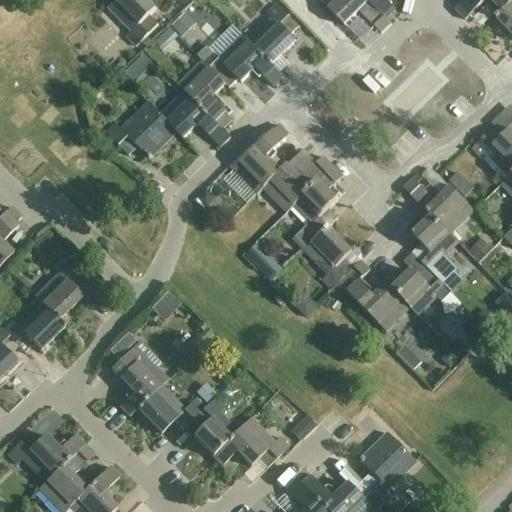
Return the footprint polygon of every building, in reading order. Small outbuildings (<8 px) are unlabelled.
[(136,48),(158,26),(150,17),(156,11),(145,0),(117,0),(108,9),(132,33),(127,38),(136,48)] [(324,0),(321,3),(344,27),(359,12),(374,27),(383,18),(368,3),(369,3),(366,0),(324,0)] [(366,0),(369,3),(368,3),(383,18),(384,17),(393,8),(385,0),(366,0)] [(511,0),(468,0),(464,4),(464,3),(462,5),(456,11),(466,21),(487,0),(489,0),(502,13),(511,3),(511,0)] [(511,3),(502,13),(495,19),(511,36),(511,3)] [(272,20),(249,43),(248,43),(266,60),(265,61),(271,67),(281,58),(296,43),(291,37),(299,28),(277,5),(267,15),(272,20)] [(186,15),(172,28),(181,37),(195,24),(186,15)] [(383,18),(374,27),(374,28),(375,28),(381,35),(391,25),(384,17),(383,18)] [(248,43),(249,43),(242,36),(218,60),(207,48),(197,58),(202,63),(220,80),(226,86),(230,91),(239,82),(241,84),(256,70),(275,90),(285,81),(271,67),(265,61),(266,60),(248,43)] [(211,101),(226,86),(220,80),(202,63),(178,87),(184,93),(202,110),(208,116),(208,117),(222,132),(223,131),(232,122),(211,101)] [(143,69),(125,87),(135,97),(153,79),(143,69)] [(224,133),(223,131),(222,132),(208,117),(208,116),(202,110),(184,93),(161,116),(160,117),(177,134),(183,141),(198,126),(220,149),(230,139),(224,133)] [(160,117),(161,116),(149,104),(122,131),(117,126),(107,135),(129,158),(138,149),(150,161),(177,134),(160,117)] [(281,173),(280,173),(267,159),(289,137),(279,127),(257,148),(233,172),(257,197),(261,193),(264,190),(263,190),(281,173)] [(486,155),(509,179),(511,176),(511,133),(509,131),(503,137),(494,129),(472,151),(481,160),(486,155)] [(326,175),(333,169),(323,159),(316,165),(317,166),(301,181),(287,166),(280,173),(281,173),(263,190),(264,190),(287,215),(293,208),(309,193),(311,191),(310,190),(326,175)] [(295,243),(304,252),(315,241),(328,229),(338,220),(329,211),(338,203),(328,193),(343,179),(333,169),(326,175),(310,190),(311,191),(309,193),(293,208),(311,227),(306,232),(295,243)] [(459,193),(469,184),(456,171),(446,181),(459,193)] [(511,176),(509,179),(501,187),(511,197),(511,176)] [(450,236),(474,213),(455,193),(451,188),(436,203),(432,199),(432,196),(429,196),(421,188),(414,180),(404,191),(426,213),(432,220),(433,219),(450,236)] [(205,193),(196,202),(205,211),(214,202),(205,193)] [(0,268),(13,256),(2,245),(18,230),(14,226),(21,219),(12,210),(4,217),(0,221),(0,268)] [(421,246),(412,255),(429,272),(433,276),(434,277),(452,294),(464,282),(455,273),(458,270),(445,257),(458,244),(450,236),(433,219),(432,220),(413,238),(421,246)] [(341,302),(348,295),(359,284),(371,272),(361,263),(354,270),(345,260),(352,253),(328,229),(315,241),(304,252),(328,276),(323,281),(332,291),(331,292),(341,302)] [(45,235),(39,240),(52,254),(58,249),(45,235)] [(255,247),(247,256),(273,281),(281,272),(255,247)] [(71,261),(77,267),(81,262),(76,257),(71,261)] [(76,292),(85,283),(63,261),(53,270),(58,275),(34,299),(40,306),(41,305),(58,323),(58,322),(82,299),(76,292)] [(452,294),(434,277),(433,276),(429,272),(421,281),(413,273),(394,291),(393,291),(410,309),(410,310),(418,318),(437,299),(442,304),(452,294)] [(359,284),(348,295),(386,333),(410,310),(410,309),(393,291),(394,291),(388,285),(374,298),(359,284)] [(65,329),(58,322),(58,323),(41,305),(40,306),(17,328),(12,323),(3,332),(18,349),(24,355),(33,347),(40,353),(65,329)] [(18,349),(3,332),(0,329),(0,379),(16,364),(10,357),(18,349)] [(132,344),(124,336),(117,343),(124,351),(132,344)] [(192,357),(202,347),(195,340),(185,350),(192,357)] [(161,388),(168,382),(155,369),(160,364),(140,343),(111,371),(134,395),(120,409),(129,418),(137,411),(143,404),(143,405),(161,388)] [(440,359),(449,367),(456,359),(448,351),(440,359)] [(414,372),(422,364),(414,355),(406,363),(414,372)] [(206,386),(197,395),(207,405),(216,395),(206,386)] [(183,432),(192,422),(205,410),(196,400),(184,411),(161,388),(143,405),(143,404),(137,411),(161,436),(174,423),(183,432)] [(237,433),(219,415),(224,410),(215,400),(205,410),(192,422),(201,431),(193,439),(212,458),(227,444),(237,433)] [(305,420),(298,427),(307,435),(314,429),(316,427),(307,418),(305,420)] [(227,444),(212,458),(223,469),(238,455),(251,468),(257,462),(266,471),(288,449),(279,439),(274,444),(250,420),(237,433),(227,444)] [(63,468),(84,447),(76,438),(61,453),(45,437),(38,443),(30,434),(7,456),(17,466),(22,461),(45,484),(45,485),(62,468),(63,468)] [(361,482),(383,505),(393,496),(388,491),(415,464),(386,435),(358,462),(370,474),(361,482)] [(86,492),(72,478),(93,457),(84,447),(63,468),(62,468),(45,485),(45,484),(38,491),(59,511),(66,511),(70,509),(69,509),(86,492)] [(114,511),(116,510),(104,497),(122,480),(110,468),(86,492),(69,509),(70,509),(72,511),(114,511)] [(310,477),(301,486),(322,508),(322,509),(325,511),(365,511),(369,509),(371,511),(375,511),(383,505),(361,482),(353,491),(346,485),(332,499),(310,477)] [(322,508),(301,486),(295,480),(285,490),(306,511),(305,511),(325,511),(322,509),(322,508)]
